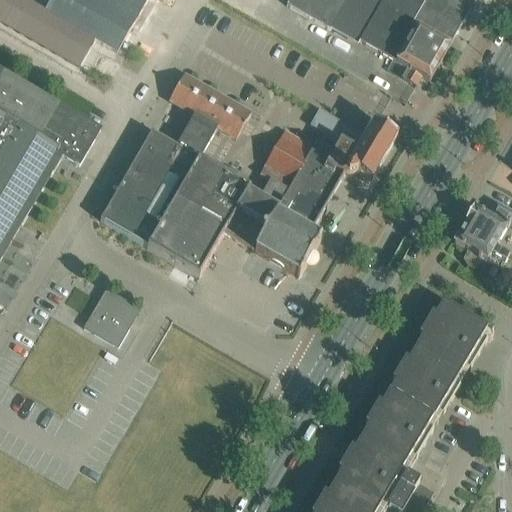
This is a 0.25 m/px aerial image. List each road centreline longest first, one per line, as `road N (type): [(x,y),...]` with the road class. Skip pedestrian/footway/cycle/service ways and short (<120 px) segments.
road 1 (tertiary): [(245,511),(511,57)]
road 2 (residential): [(422,511),(474,423),(511,410)]
